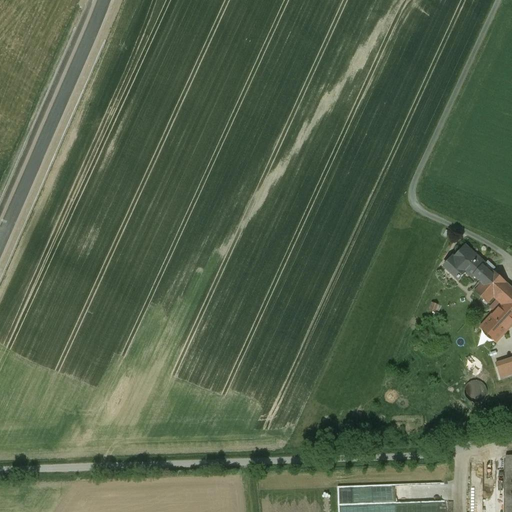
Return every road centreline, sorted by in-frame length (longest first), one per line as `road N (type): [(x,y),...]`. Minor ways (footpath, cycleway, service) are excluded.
road 1 (unclassified): [(0,470),(413,456),(511,432)]
road 2 (tertiary): [(0,234),(103,0)]
